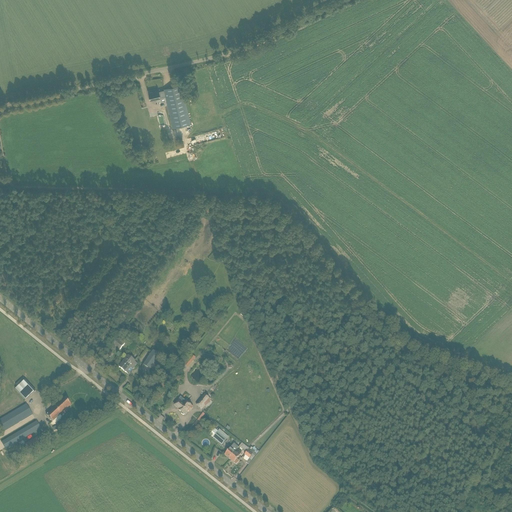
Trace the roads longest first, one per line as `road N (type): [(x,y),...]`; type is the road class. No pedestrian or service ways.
road 1 (unclassified): [(0,106),(221,56),(340,0)]
road 2 (tertiary): [(265,511),(0,298)]
road 3 (track): [(0,140),(13,186),(195,191),(214,206)]
road 4 (track): [(214,206),(283,213),(403,349)]
